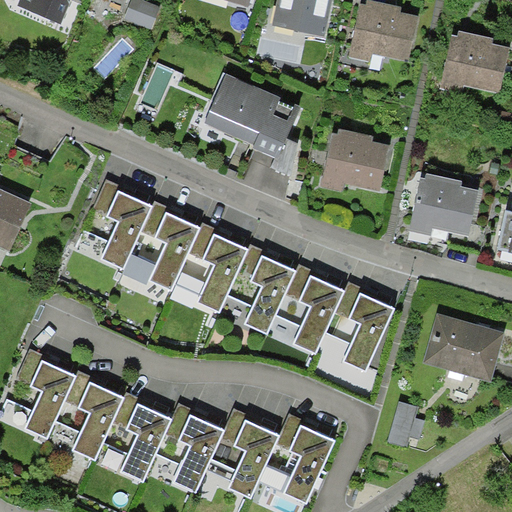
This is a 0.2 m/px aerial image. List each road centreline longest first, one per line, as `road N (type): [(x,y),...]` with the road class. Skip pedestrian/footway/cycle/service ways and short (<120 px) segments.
road 1 (residential): [(511,291),(239,195),(0,90)]
road 2 (residential): [(511,414),(365,511)]
